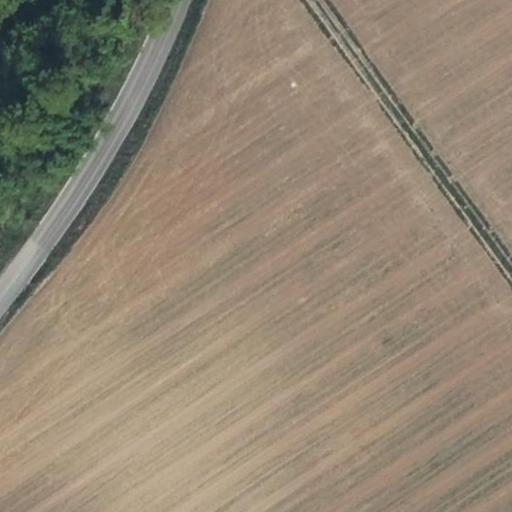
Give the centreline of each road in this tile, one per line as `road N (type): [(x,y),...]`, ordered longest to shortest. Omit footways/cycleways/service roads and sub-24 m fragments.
road 1 (tertiary): [(0,302),(92,175),(180,0)]
road 2 (track): [(316,0),(511,273)]
